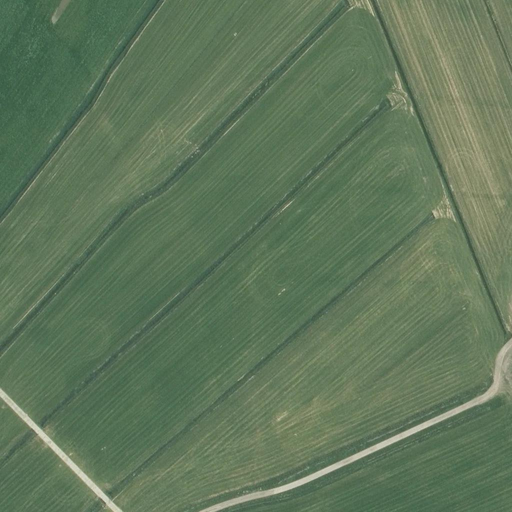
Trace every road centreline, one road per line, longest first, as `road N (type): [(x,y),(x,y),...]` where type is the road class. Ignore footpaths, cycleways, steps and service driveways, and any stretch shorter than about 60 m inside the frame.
road 1 (track): [(511,340),(486,396),(290,488),(204,511)]
road 2 (track): [(118,511),(0,393)]
